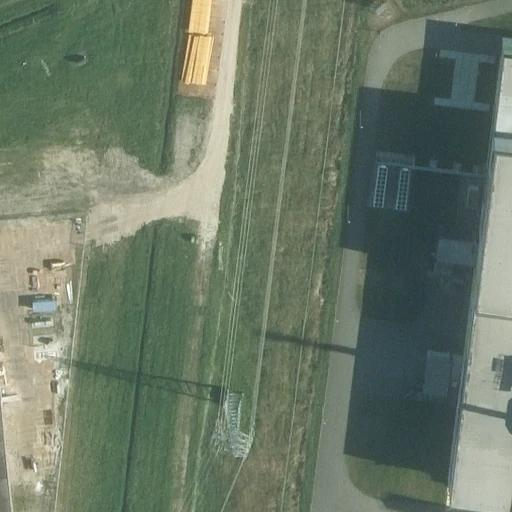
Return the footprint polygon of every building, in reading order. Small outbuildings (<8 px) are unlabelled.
[(437,227),(434,251),(475,256),(447,478),(509,485),(511,463),(511,37),(502,36),(478,231),(437,227)] [(28,270),(0,271),(0,295),(29,294),(28,270)] [(42,292),(81,289),(80,278),(41,281),(42,292)] [(3,388),(0,351),(0,511),(13,511),(4,407),(2,388),(3,388)] [(423,417),(423,450),(449,451),(449,418),(423,417)]
